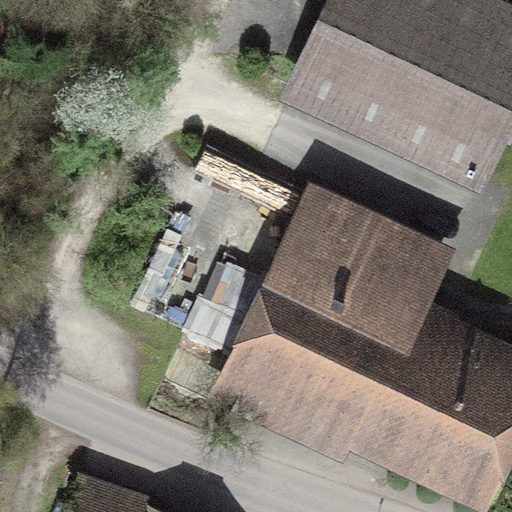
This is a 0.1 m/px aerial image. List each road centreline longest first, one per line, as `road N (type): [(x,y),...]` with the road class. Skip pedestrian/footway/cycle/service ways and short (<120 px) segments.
road 1 (track): [(0,365),(206,0)]
road 2 (residential): [(308,511),(0,371)]
